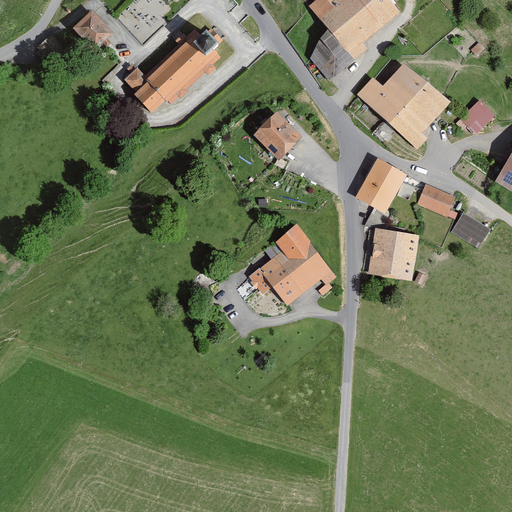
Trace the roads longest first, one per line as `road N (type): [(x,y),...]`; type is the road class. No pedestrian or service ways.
road 1 (unclassified): [(341,511),(353,279),(347,139)]
road 2 (unclassified): [(511,220),(457,184),(347,139)]
road 3 (unclassified): [(347,139),(252,0)]
road 4 (track): [(410,0),(330,109)]
